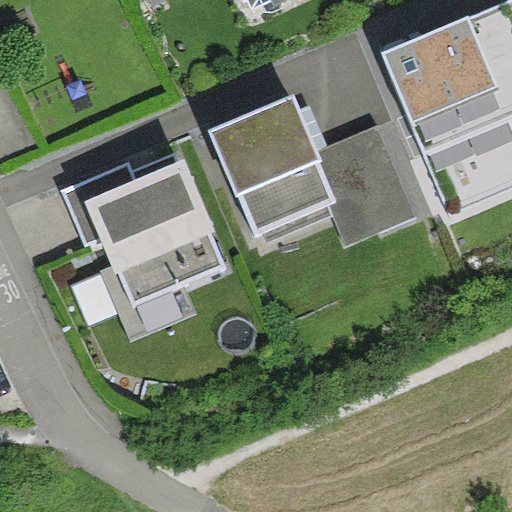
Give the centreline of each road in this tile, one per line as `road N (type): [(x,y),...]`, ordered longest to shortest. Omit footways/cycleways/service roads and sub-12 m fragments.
road 1 (track): [(175,507),(211,466),(511,335)]
road 2 (residential): [(77,433),(0,295)]
road 3 (track): [(184,511),(134,489),(77,433)]
